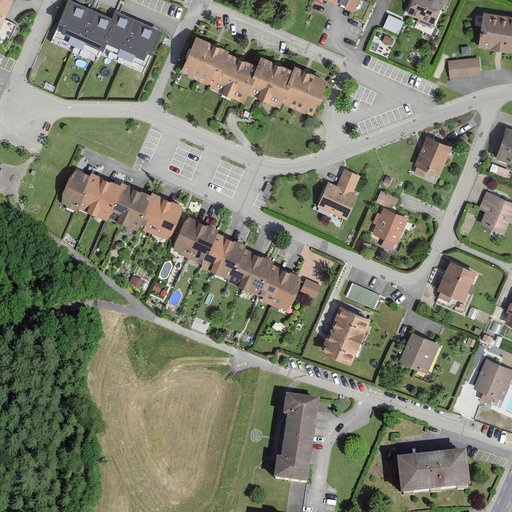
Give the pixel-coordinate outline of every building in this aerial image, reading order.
[(13,1),(10,0),(0,0),(0,28),(13,1)] [(355,0),(324,0),(350,12),(355,0)] [(445,3),(438,0),(411,0),(403,19),(433,32),(445,3)] [(61,35),(103,54),(107,45),(117,22),(112,20),(69,1),(58,25),(64,28),(61,35)] [(112,20),(117,22),(107,45),(144,62),(147,55),(153,57),(163,33),(115,12),(112,20)] [(511,17),(484,14),(478,49),(511,54),(511,17)] [(323,84),(195,37),(179,78),(308,125),(323,84)] [(461,47),(462,56),(471,55),(470,46),(461,47)] [(479,59),(448,62),(450,79),(481,76),(479,59)] [(511,131),(507,130),(496,160),(511,165),(511,131)] [(451,147),(424,136),(411,168),(437,179),(451,147)] [(176,206),(74,164),(59,201),(161,243),(176,206)] [(361,177),(344,169),(337,186),(328,182),(317,208),(347,221),(358,196),(353,194),(361,177)] [(382,189),(376,200),(392,207),(397,196),(382,189)] [(511,202),(487,192),(479,209),(486,212),(480,224),(505,235),(510,223),(511,223),(511,202)] [(386,207),(372,234),(396,246),(410,219),(386,207)] [(300,271),(182,214),(164,251),(282,308),(300,271)] [(477,273),(451,261),(437,291),(464,303),(477,273)] [(347,294),(374,306),(380,292),(353,281),(347,294)] [(337,303),(316,350),(349,364),(369,317),(337,303)] [(441,340),(411,328),(397,362),(427,375),(441,340)] [(511,375),(511,369),(488,359),(474,391),(501,402),(511,375)] [(321,404),(288,399),(284,423),(287,423),(281,464),(278,463),(274,485),(307,490),(321,404)] [(465,455),(398,462),(401,495),(469,488),(465,455)]
